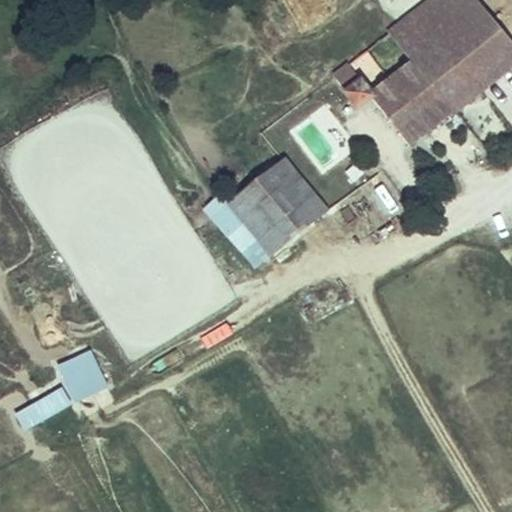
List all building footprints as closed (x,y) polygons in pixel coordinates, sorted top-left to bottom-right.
[(350,66),(335,77),(357,107),(372,97),(410,148),(511,66),(511,40),(480,0),(436,0),(391,34),(413,64),(372,95),(350,66)] [(376,0),(394,22),(420,1),(419,0),(376,0)] [(333,99),(317,111),(324,122),(341,110),(333,99)] [(226,203),(272,256),(330,209),(287,156),(226,203)] [(185,274),(129,304),(128,301),(107,313),(133,361),(231,308),(217,282),(196,294),(185,274)] [(93,347),(58,363),(75,402),(111,386),(93,347)] [(24,429),(74,406),(65,386),(14,409),(24,429)]
